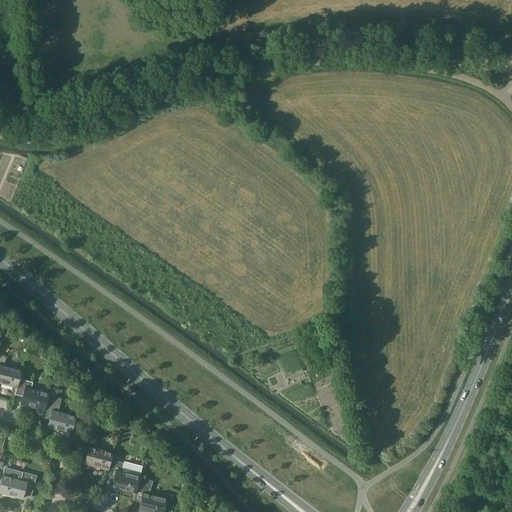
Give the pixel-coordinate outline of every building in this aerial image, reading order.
[(20,370),(3,366),(6,357),(0,355),(0,382),(16,387),(18,378),(19,378),(23,363),(22,363),(20,370)] [(273,386),(309,411),(318,408),(322,402),(337,397),(340,393),(338,387),(316,394),(310,371),(296,375),(291,383),(278,386),(275,376),(272,377),(271,379),(273,386)] [(47,393),(30,389),(32,382),(19,379),(15,395),(22,397),(20,404),(43,410),(45,401),(46,401),(50,386),(49,386),(47,393)] [(75,417),(59,413),(63,395),(49,391),(42,418),(49,420),(47,427),(70,433),(69,437),(70,437),(77,409),(75,417)] [(111,453),(95,449),(97,438),(83,434),(77,454),(86,456),(84,463),(107,469),(110,459),(111,460),(114,447),(113,446),(111,453)] [(135,492),(139,477),(141,469),(140,469),(138,476),(121,472),(124,464),(110,460),(106,478),(113,480),(111,485),(119,487),(118,488),(135,492)] [(35,474),(6,466),(5,468),(4,468),(0,484),(0,492),(21,498),(24,490),(30,492),(35,474)] [(139,477),(135,492),(133,499),(140,502),(138,508),(152,511),(162,511),(169,491),(168,491),(166,499),(149,495),(153,481),(139,477)]
